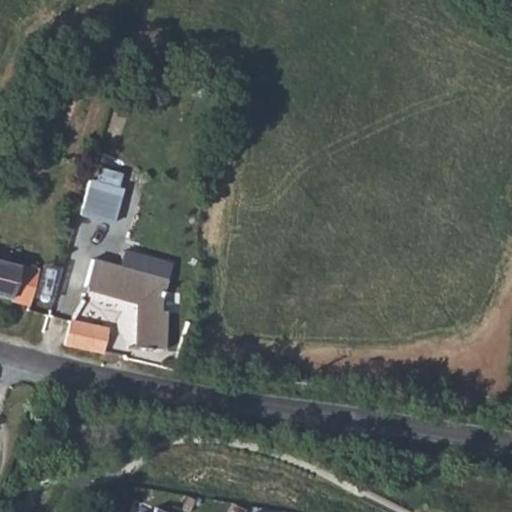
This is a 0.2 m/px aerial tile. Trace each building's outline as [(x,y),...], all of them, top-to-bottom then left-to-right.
[(117,182),(121,171),(97,165),(94,176),(117,182)] [(122,189),(89,179),(78,217),(111,226),(122,189)] [(93,260),(85,288),(136,303),(136,351),(163,353),(165,315),(159,314),(159,301),(164,282),(93,260)] [(0,297),(32,305),(40,271),(0,261),(0,297)] [(73,323),(68,347),(104,355),(108,332),(73,323)]
